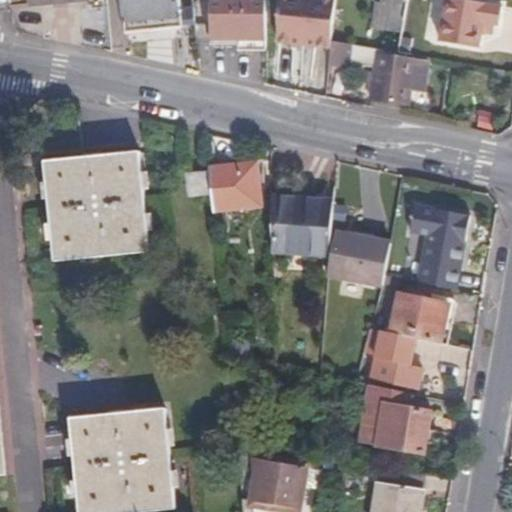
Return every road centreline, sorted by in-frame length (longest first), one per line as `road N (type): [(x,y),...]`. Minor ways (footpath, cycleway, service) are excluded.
road 1 (tertiary): [(0,59),(511,168)]
road 2 (residential): [(511,301),(474,511)]
